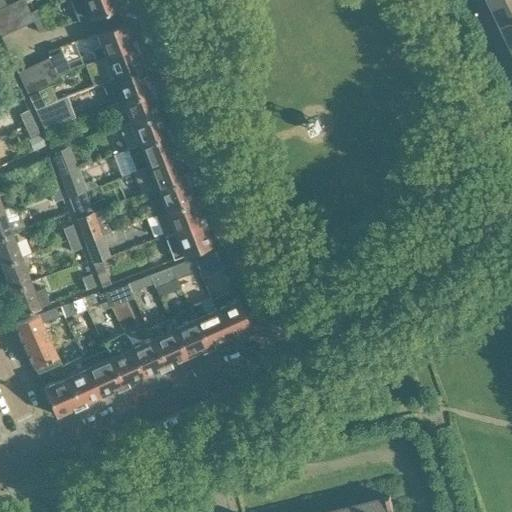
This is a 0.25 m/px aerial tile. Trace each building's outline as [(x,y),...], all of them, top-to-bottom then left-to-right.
[(33,19),(31,13),(24,0),(16,0),(12,2),(22,25),(33,19)] [(41,9),(37,0),(24,0),(31,13),(39,9),(41,9)] [(46,0),(48,13),(59,12),(57,0),(46,0)] [(71,0),(79,19),(91,16),(91,17),(119,6),(116,0),(71,0)] [(511,19),(511,0),(500,0),(492,4),(502,24),(511,19)] [(22,25),(12,2),(1,8),(11,30),(22,25)] [(11,30),(1,8),(0,7),(0,33),(1,35),(11,30)] [(48,28),(39,9),(31,13),(33,19),(39,31),(48,28)] [(511,44),(511,19),(502,24),(511,44)] [(131,38),(124,21),(97,31),(102,45),(92,49),(96,59),(106,55),(136,43),(134,37),(131,38)] [(142,66),(136,52),(139,51),(136,43),(106,55),(115,77),(142,66)] [(69,68),(60,47),(60,46),(48,50),(51,55),(51,56),(59,74),(68,70),(67,69),(69,68)] [(59,74),(51,56),(39,61),(49,84),(61,78),(59,74)] [(11,72),(6,61),(0,63),(0,71),(2,76),(11,72)] [(49,84),(39,61),(28,67),(38,89),(49,84)] [(153,87),(151,81),(148,82),(142,66),(115,77),(100,83),(109,104),(153,87)] [(38,89),(28,67),(18,71),(29,94),(38,89)] [(17,83),(11,72),(2,76),(8,88),(17,83)] [(56,101),(49,84),(38,89),(29,94),(36,109),(44,106),(53,103),(56,101)] [(159,109),(154,96),(156,95),(153,87),(109,104),(113,114),(127,108),(132,120),(159,109)] [(53,103),(44,106),(36,109),(45,130),(54,127),(62,123),(53,103)] [(34,119),(29,108),(19,113),(25,124),(34,119)] [(170,130),(168,125),(165,126),(159,109),(132,120),(140,142),(170,130)] [(39,131),(34,119),(25,124),(30,136),(39,131)] [(61,143),(54,127),(45,130),(53,147),(61,143)] [(176,153),(171,139),(173,139),(170,130),(140,142),(127,147),(136,169),(149,163),(176,153)] [(70,144),(54,149),(55,153),(52,155),(55,162),(60,174),(69,170),(78,167),(70,144)] [(186,174),(184,169),(182,170),(176,153),(149,163),(136,169),(133,170),(142,192),(147,190),(157,186),(186,174)] [(59,185),(55,174),(54,174),(47,157),(40,160),(46,177),(44,178),(47,184),(48,189),(59,185)] [(78,167),(69,170),(60,174),(69,197),(87,190),(78,167)] [(193,197),(187,184),(190,183),(186,174),(157,186),(147,190),(155,212),(193,197)] [(63,197),(59,185),(48,189),(53,201),(63,197)] [(205,219),(202,213),(199,214),(193,197),(155,212),(164,234),(205,219)] [(86,214),(81,203),(72,206),(77,218),(86,214)] [(24,225),(20,213),(7,218),(2,206),(0,207),(0,235),(13,230),(12,229),(24,225)] [(102,234),(93,211),(86,214),(77,218),(85,241),(95,237),(102,234)] [(212,244),(205,227),(207,226),(205,219),(164,234),(174,259),(212,244)] [(73,223),(63,227),(67,239),(77,235),(73,223)] [(22,254),(13,230),(0,235),(0,261),(0,263),(22,254)] [(81,246),(77,235),(67,239),(71,250),(81,246)] [(103,258),(95,237),(85,241),(93,262),(103,258)] [(215,248),(192,257),(198,270),(201,277),(224,268),(221,261),(215,248)] [(31,279),(22,254),(0,263),(9,287),(31,279)] [(198,270),(192,257),(170,266),(176,279),(198,270)] [(112,282),(103,258),(93,262),(102,286),(112,282)] [(176,279),(170,266),(149,274),(153,283),(155,287),(176,279)] [(96,285),(92,273),(81,277),(86,289),(96,285)] [(153,283),(149,274),(126,283),(130,292),(153,283)] [(50,302),(44,286),(35,290),(31,279),(9,287),(19,313),(50,302)] [(132,297),(130,292),(126,283),(105,291),(111,306),(132,297)] [(233,290),(212,300),(215,308),(228,336),(250,326),(246,316),(248,315),(245,308),(242,309),(237,298),(233,290)] [(97,301),(94,293),(93,292),(80,297),(84,306),(97,301)] [(84,306),(80,297),(65,303),(68,312),(84,306)] [(228,336),(215,308),(204,313),(199,301),(188,306),(194,318),(208,349),(214,346),(213,343),(228,336)] [(59,315),(55,306),(37,313),(41,322),(43,322),(59,315)] [(58,354),(43,322),(41,322),(37,313),(13,322),(33,366),(45,360),(49,368),(51,367),(60,363),(61,363),(57,355),(58,354)] [(208,349),(194,318),(173,327),(185,356),(200,349),(201,352),(208,349)] [(173,327),(169,319),(148,328),(152,336),(151,337),(165,368),(171,365),(170,362),(185,356),(173,327)] [(143,375),(130,347),(123,332),(102,342),(105,348),(109,356),(108,357),(122,387),(128,384),(127,382),(143,375)] [(165,368),(151,337),(130,347),(143,375),(157,369),(158,371),(165,368)] [(108,357),(109,356),(105,348),(84,358),(83,358),(99,395),(114,388),(115,390),(122,387),(108,357)] [(83,358),(84,358),(82,355),(61,364),(61,363),(60,363),(65,376),(79,407),(86,404),(85,401),(99,395),(83,358)] [(79,407),(65,376),(60,363),(51,367),(57,380),(42,387),(54,415),(71,408),(72,410),(79,407)] [(394,511),(390,495),(321,511),(394,511)]
